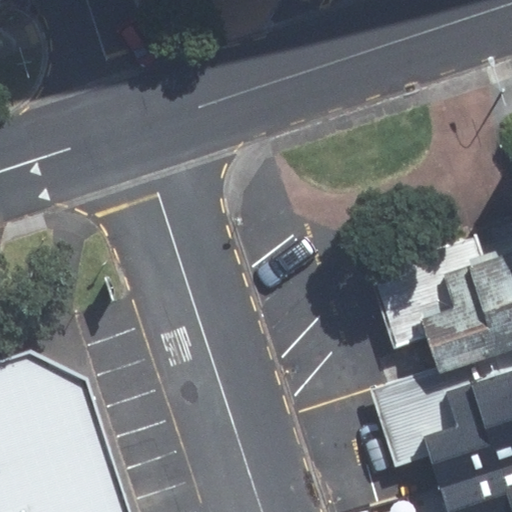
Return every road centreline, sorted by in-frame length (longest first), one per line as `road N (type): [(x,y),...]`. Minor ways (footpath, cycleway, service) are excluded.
road 1 (residential): [(264,511),(141,127)]
road 2 (residential): [(141,127),(511,4)]
road 3 (residential): [(0,173),(141,127)]
road 4 (residential): [(97,0),(141,127)]
